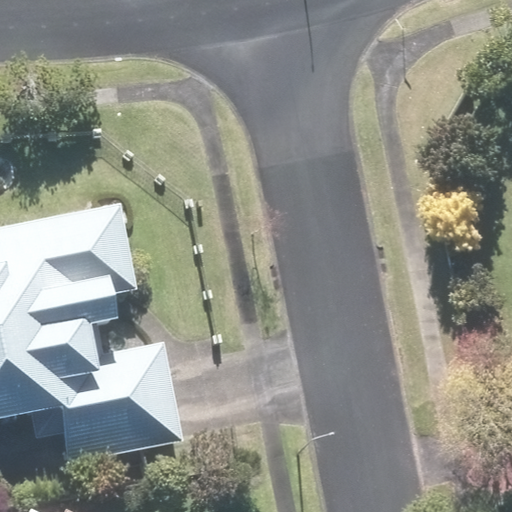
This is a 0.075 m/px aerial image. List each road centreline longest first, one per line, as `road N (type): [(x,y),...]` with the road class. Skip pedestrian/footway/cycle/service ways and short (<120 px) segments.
road 1 (residential): [(274,0),(374,511)]
road 2 (residential): [(162,0),(0,11)]
